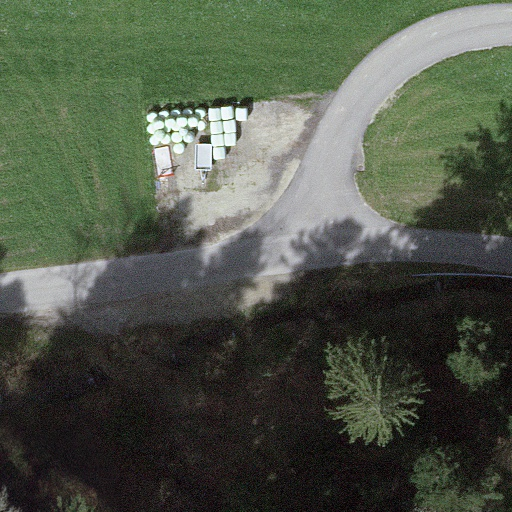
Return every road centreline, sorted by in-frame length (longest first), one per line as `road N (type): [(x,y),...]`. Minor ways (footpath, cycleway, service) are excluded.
road 1 (unclassified): [(317,241),(331,165),(370,85),(428,39),(511,21)]
road 2 (unclassified): [(0,286),(317,241)]
road 3 (unclassified): [(317,241),(511,249)]
road 4 (track): [(46,280),(150,381)]
